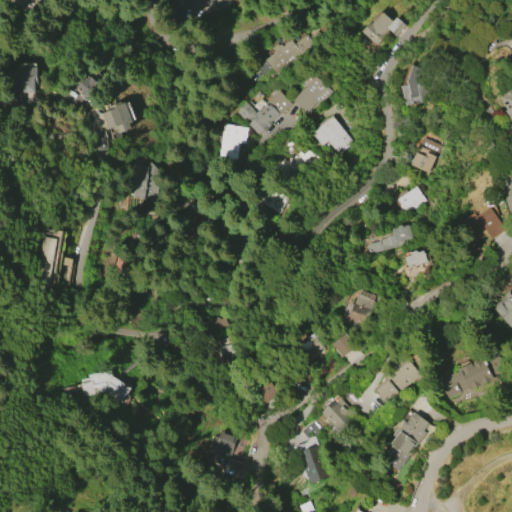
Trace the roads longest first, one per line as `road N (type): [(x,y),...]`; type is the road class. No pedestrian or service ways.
road 1 (residential): [(448,0),(392,63),(388,155),(316,226),(293,265),(265,288),(187,305),(146,326),(100,322),(85,306),(86,237),(104,166),(95,121),(75,94),(0,99)]
road 2 (residential): [(511,252),(434,291),(289,408),(270,424),(249,469)]
road 3 (residential): [(327,0),(299,18),(225,31),(186,50),(145,9),(158,0)]
road 4 (residential): [(413,511),(445,448),(460,434),(511,418)]
